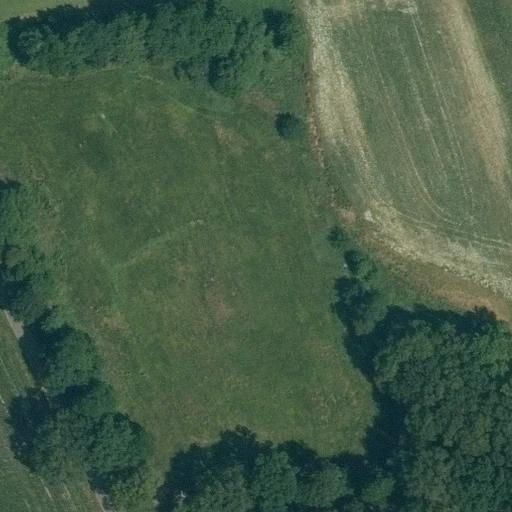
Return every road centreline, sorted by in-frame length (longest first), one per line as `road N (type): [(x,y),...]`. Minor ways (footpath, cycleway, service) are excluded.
road 1 (unclassified): [(112,511),(0,283)]
road 2 (unclassified): [(511,502),(385,511)]
